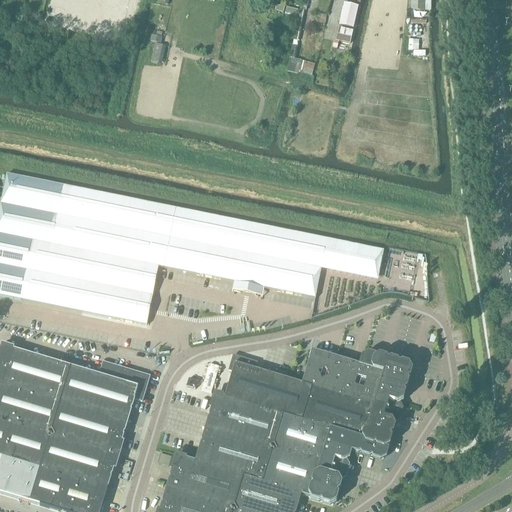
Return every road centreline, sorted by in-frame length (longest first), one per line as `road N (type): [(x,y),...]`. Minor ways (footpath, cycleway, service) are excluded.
road 1 (unclassified): [(136,511),(177,353),(391,299),(421,304),(448,323),(447,395),(396,473),(354,511)]
road 2 (track): [(446,0),(459,180),(494,399),(471,446),(437,455),(415,444)]
road 3 (secondary): [(490,0),(511,276)]
road 4 (unknown): [(0,311),(161,340),(175,363)]
